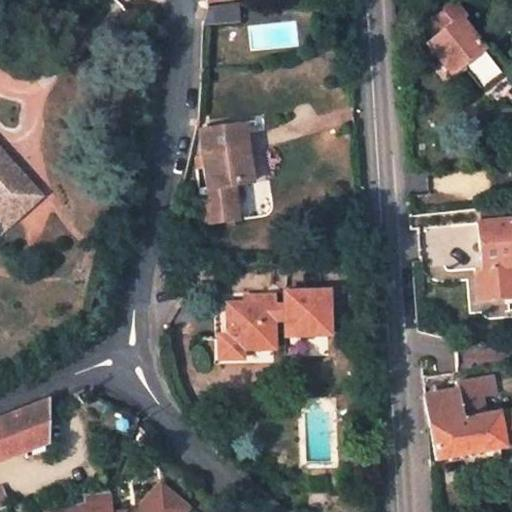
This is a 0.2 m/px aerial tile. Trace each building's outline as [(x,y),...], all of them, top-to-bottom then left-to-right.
[(444,34),(429,45),(452,74),(463,65),(483,49),(461,20),(464,18),(451,2),(447,5),(444,1),(429,13),(444,34)] [(203,24),(240,19),(239,6),(205,7),(203,24)] [(495,52),(489,44),(483,49),(463,65),(469,73),(495,52)] [(205,223),(238,220),(234,183),(246,181),(247,181),(252,181),(245,125),(201,131),(210,206),(203,206),(205,223)] [(0,229),(37,198),(10,168),(5,172),(0,167),(0,229)] [(511,219),(477,224),(481,268),(476,269),(478,301),(511,297),(511,219)] [(226,306),(226,340),(240,353),(272,351),(272,321),(286,321),(286,339),(326,337),(325,295),(285,296),(285,309),(272,309),(272,305),(259,306),(259,300),(244,300),(244,305),(226,306)] [(226,306),(213,307),(214,365),(240,364),(240,353),(226,340),(226,306)] [(424,396),(434,460),(511,446),(511,411),(486,415),(481,388),(483,388),(481,378),(471,379),(470,374),(465,375),(466,380),(455,382),(456,390),(424,396)] [(0,421),(0,459),(46,442),(47,404),(0,421)] [(164,483),(140,509),(113,510),(113,511),(188,511),(191,509),(164,483)] [(84,501),(81,502),(83,507),(88,511),(113,510),(112,490),(96,491),(83,494),(84,501)]
